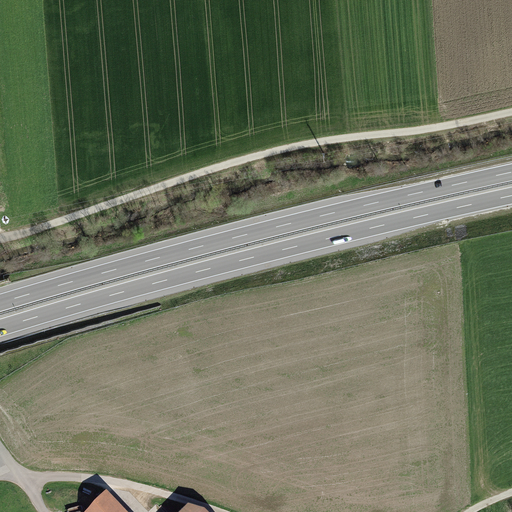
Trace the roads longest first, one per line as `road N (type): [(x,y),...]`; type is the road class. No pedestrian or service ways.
road 1 (track): [(0,238),(257,155),(511,106)]
road 2 (motorway): [(0,327),(511,195)]
road 3 (motorway): [(511,171),(0,302)]
road 4 (track): [(20,478),(89,481),(213,511)]
